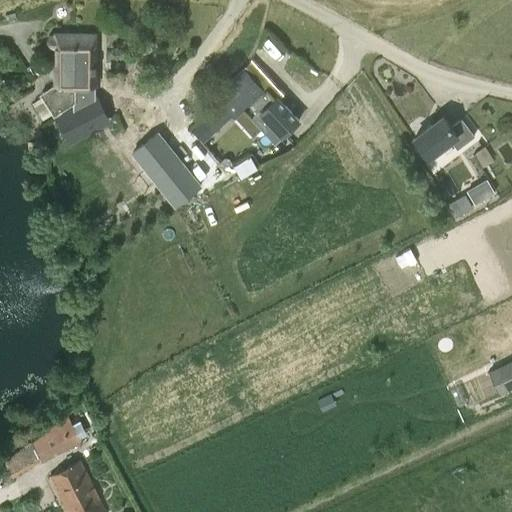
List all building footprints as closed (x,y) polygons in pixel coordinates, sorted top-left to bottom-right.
[(55,85),(38,96),(39,98),(52,116),(73,102),(73,34),(55,34),(54,34),(53,35),(52,35),(51,35),(50,36),(50,37),(49,37),(49,38),(48,39),(48,40),(47,41),(47,42),(47,43),(47,44),(48,45),(48,46),(49,47),(49,48),(50,48),(51,49),(52,50),(53,50),(54,50),(55,50),(55,85)] [(73,112),(65,116),(75,136),(108,119),(98,99),(95,101),(96,34),(73,34),(73,102),(73,112)] [(245,69),(214,99),(219,104),(233,119),(243,110),(275,143),(299,120),(278,98),(282,94),(267,78),(260,84),(245,69)] [(429,157),(451,141),(458,150),(476,137),(463,119),(452,127),(443,116),(414,138),(429,157)] [(158,131),(132,152),(175,206),(201,185),(158,131)] [(233,165),(238,176),(256,167),(250,156),(233,165)] [(229,158),(224,158),(219,162),(225,168),(233,164),(229,158)] [(486,179),(467,190),(475,203),(494,192),(486,179)] [(465,193),(447,201),(454,215),(471,207),(465,193)] [(321,290),(334,318),(390,291),(377,264),(321,290)] [(440,286),(412,299),(427,332),(485,305),(470,272),(469,272),(450,282),(448,279),(438,283),(440,286)] [(511,360),(489,371),(500,393),(511,387),(511,360)] [(320,407),(334,400),(331,393),(317,400),(320,407)] [(46,431),(32,442),(42,460),(79,441),(65,415),(46,431)] [(511,511),(511,447),(509,441),(438,470),(455,511),(511,511)] [(50,476),(67,511),(105,511),(80,461),(50,476)]
